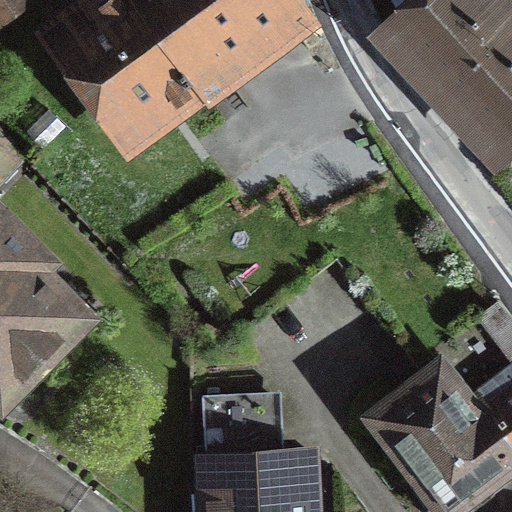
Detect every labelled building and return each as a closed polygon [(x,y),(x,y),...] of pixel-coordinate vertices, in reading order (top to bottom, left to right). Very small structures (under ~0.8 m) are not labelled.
[(328,16),(315,0),(75,0),(45,23),(143,154),(328,16)] [(511,135),(511,11),(501,0),(420,0),(385,35),(496,150),(511,135)] [(0,130),(0,156),(13,144),(0,130)] [(117,307),(0,189),(0,387),(18,405),(117,307)] [(511,303),(371,415),(448,511),(464,511),(511,474),(511,303)] [(271,392),(203,393),(206,511),(316,511),(314,454),(272,455),(271,392)]
